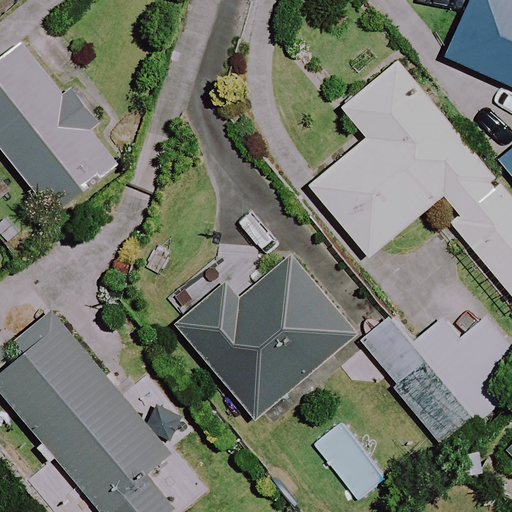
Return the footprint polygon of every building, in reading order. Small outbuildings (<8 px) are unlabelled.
[(511,0),(475,0),(451,53),(511,82),(511,0)] [(76,99),(33,41),(0,65),(0,139),(57,215),(125,163),(76,99)] [(316,186),(377,259),(429,215),(442,231),(454,221),(511,289),(511,191),(403,61),(348,107),(373,138),(316,186)] [(362,339),(296,261),(246,303),(233,287),(184,328),(263,422),(362,339)] [(178,449),(59,314),(0,366),(0,384),(108,506),(101,511),(180,511),(201,494),(168,458),(178,449)] [(461,341),(447,321),(414,344),(394,316),(365,337),(442,443),(500,401),(480,374),(511,350),(491,320),(461,341)] [(0,358),(8,352),(0,341),(0,358)]
